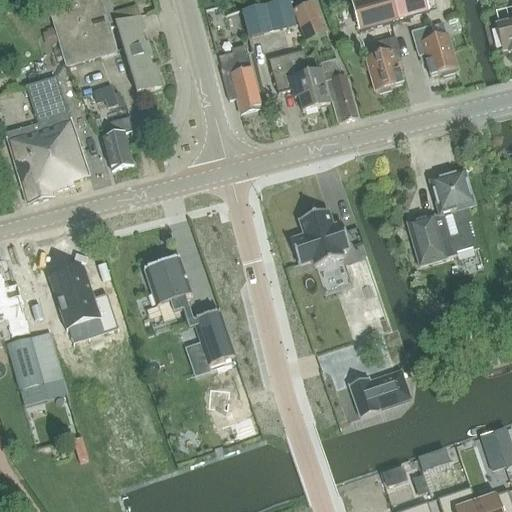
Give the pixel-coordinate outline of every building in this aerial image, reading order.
[(72,0),(48,7),(60,52),(64,63),(66,70),(116,54),(109,31),(115,29),(115,27),(112,15),(107,0),(72,0)] [(399,23),(392,0),(366,0),(352,4),(360,33),(399,23)] [(434,0),(392,0),(399,23),(438,12),(434,0)] [(313,5),(293,14),(306,45),(313,42),(326,36),(313,5)] [(242,18),(248,40),(295,27),(289,6),(242,18)] [(115,27),(115,29),(137,98),(163,90),(155,67),(152,68),(150,61),(153,60),(148,44),(145,45),(142,35),(145,34),(140,19),(115,27)] [(511,23),(496,28),(502,53),(507,52),(508,55),(511,54),(511,23)] [(430,31),(412,36),(419,59),(424,58),(430,79),(442,75),(443,80),(455,76),(454,72),(457,71),(448,37),(433,41),(430,31)] [(380,56),(365,60),(375,94),(378,94),(379,98),(391,94),(390,90),(402,87),(396,65),(401,64),(395,41),(377,46),(380,56)] [(229,104),(237,102),(240,116),(261,111),(247,57),(246,52),(219,60),(222,73),(220,73),(229,104)] [(310,78),(304,55),(269,64),(278,97),(292,93),(294,101),(299,100),(302,115),(330,108),(321,75),(310,78)] [(321,67),(338,127),(357,122),(345,78),(340,79),(335,63),(321,67)] [(5,138),(26,209),(54,201),(53,197),(73,191),(72,185),(87,181),(56,80),(25,89),(37,128),(5,138)] [(96,106),(104,103),(107,111),(117,107),(110,90),(93,96),(96,106)] [(132,134),(128,120),(109,125),(112,139),(102,142),(111,175),(133,168),(124,136),(132,134)] [(430,185),(441,220),(452,258),(477,251),(470,226),(466,210),(475,208),(472,199),(470,198),(464,175),(430,185)] [(327,213),(299,223),(304,238),(290,243),(299,268),(312,263),(315,270),(343,260),(341,254),(349,251),(341,226),(333,229),(327,213)] [(433,218),(408,225),(420,267),(452,258),(441,220),(434,222),(433,218)] [(352,344),(394,331),(371,255),(329,268),(352,344)] [(180,260),(144,273),(157,310),(170,306),(174,317),(183,313),(189,332),(195,331),(193,323),(189,312),(185,301),(192,298),(180,260)] [(94,302),(84,272),(49,284),(66,333),(99,322),(104,337),(119,332),(107,298),(94,302)] [(23,311),(16,287),(4,290),(0,277),(0,276),(0,325),(6,324),(11,341),(28,336),(21,312),(23,311)] [(219,314),(193,323),(195,331),(208,369),(235,360),(219,314)] [(43,387),(30,341),(7,348),(20,394),(43,387)] [(367,385),(349,391),(359,420),(377,414),(377,413),(408,402),(399,375),(367,385)] [(511,451),(505,431),(494,435),(505,469),(511,467),(511,451)] [(433,470),(429,458),(418,461),(422,474),(433,470)] [(402,471),(383,477),(387,489),(406,482),(402,471)] [(422,479),(413,482),(419,497),(427,494),(422,479)] [(471,490),(437,502),(440,511),(476,511),(475,506),(476,506),(471,490)] [(476,506),(475,506),(476,511),(511,511),(511,506),(508,494),(496,498),(496,499),(476,506)]
